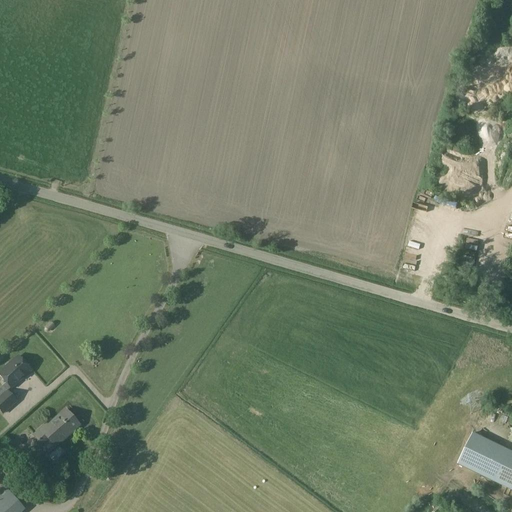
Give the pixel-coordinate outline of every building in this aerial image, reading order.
[(51,323),(45,329),(45,330),(46,332),(48,332),(54,326),(54,325),(52,323),(51,323)] [(6,367),(0,372),(0,376),(6,384),(2,387),(6,392),(7,392),(10,388),(11,389),(31,371),(18,357),(9,364),(10,365),(7,367),(6,367)] [(70,368),(61,376),(68,384),(77,376),(70,368)] [(6,392),(0,397),(0,411),(2,414),(16,402),(7,392),(6,392)] [(34,436),(43,447),(52,439),(58,445),(80,426),(72,417),(71,418),(64,411),(48,426),(47,424),(34,436)] [(511,454),(473,435),(458,465),(511,491),(511,454)] [(110,466),(103,476),(108,479),(115,469),(110,466)] [(5,487),(0,491),(0,511),(22,511),(25,510),(5,487)] [(461,494),(453,504),(462,511),(470,511),(475,506),(461,494)]
